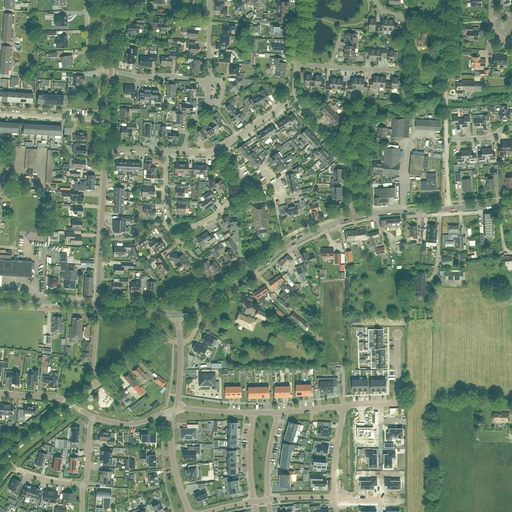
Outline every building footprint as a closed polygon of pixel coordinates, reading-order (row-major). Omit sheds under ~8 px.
[(244,0),(241,0),(242,2),(236,1),(235,3),(235,11),(244,12),(245,5),(244,0)] [(275,0),(275,3),(279,4),(278,9),(288,10),(288,6),(289,6),(289,3),(282,2),(281,0),(275,0)] [(225,2),(217,1),(215,1),(215,11),(221,11),(220,15),(227,15),(227,8),(224,8),(225,2)] [(288,10),(278,9),(278,15),(275,15),(275,20),(281,20),(281,17),(289,18),(289,14),(288,14),(288,10)] [(59,16),(55,16),(55,25),(60,25),(60,26),(67,25),(66,15),(59,16)] [(153,28),(156,28),(160,28),(160,33),(166,33),(166,28),(168,28),(169,22),(163,21),(163,23),(162,23),(162,19),(151,19),(151,23),(153,23),(153,28)] [(379,31),(379,24),(376,24),(376,20),(370,19),(370,22),(369,22),(369,25),(369,30),(375,30),(375,31),(379,31)] [(143,29),(143,20),(135,20),(135,24),(127,24),(127,34),(138,34),(139,29),(143,29)] [(388,31),(389,20),(382,20),(382,24),(379,24),(379,31),(382,32),(382,30),(388,31)] [(389,20),(388,31),(394,31),(394,32),(397,33),(398,25),(394,25),(395,21),(389,20)] [(229,24),(229,27),(222,27),(222,36),(230,37),(231,37),(232,30),(235,30),(236,24),(229,24)] [(288,37),(288,29),(284,29),(284,26),(271,25),(270,33),(274,33),(274,35),(280,35),(281,35),(281,34),(283,34),(283,36),(288,37)] [(181,32),(184,33),(188,33),(188,37),(197,38),(198,31),(191,30),(192,27),(181,26),(181,32)] [(465,31),(468,34),(467,35),(467,40),(478,40),(478,35),(481,35),(481,31),(473,31),(473,28),(465,27),(465,31)] [(427,40),(427,32),(419,32),(418,47),(426,47),(426,42),(426,40),(427,40)] [(350,43),(357,43),(357,40),(356,40),(356,34),(354,34),(354,33),(350,33),(350,34),(346,33),(345,40),(350,40),(350,43)] [(58,36),(58,39),(55,39),(56,48),(68,48),(68,41),(67,41),(66,36),(58,36)] [(230,37),(222,36),(220,36),(220,46),(229,46),(230,37)] [(285,44),(281,44),(282,40),(270,39),(270,44),(273,44),(273,51),(281,51),(281,50),(282,50),(286,51),(286,45),(285,44)] [(198,53),(199,46),(193,46),(193,42),(187,42),(186,48),(190,49),(189,52),(198,53)] [(357,43),(350,43),(349,46),(345,46),(345,52),(355,53),(356,47),(357,47),(357,43)] [(375,61),(376,50),(370,50),(370,49),(366,48),(366,56),(369,56),(369,60),(375,61)] [(137,56),(137,49),(130,49),(130,53),(125,53),(125,63),(133,64),(133,55),(137,56)] [(219,62),(232,63),(232,54),(226,53),(226,50),(221,49),(220,49),(219,62)] [(385,57),(385,50),(382,49),(382,51),(376,50),(375,61),(381,61),(382,57),(385,57)] [(385,50),(385,57),(388,57),(388,61),(394,62),(394,59),(397,59),(397,53),(395,53),(395,51),(388,51),(389,50),(385,50)] [(355,53),(345,52),(344,58),(349,58),(348,62),(356,62),(356,59),(355,59),(355,53)] [(175,60),(176,53),(169,53),(169,57),(161,57),(161,65),(171,66),(171,59),(175,60)] [(156,62),(156,54),(149,54),(149,58),(140,57),(140,66),(147,66),(147,67),(151,67),(151,61),(156,62)] [(72,59),(73,59),(72,55),(61,58),(63,68),(73,66),(72,59)] [(196,57),(188,56),(187,62),(190,62),(190,66),(199,67),(200,61),(196,60),(196,57)] [(475,67),(475,69),(480,69),(480,66),(485,66),(486,59),(478,59),(478,57),(471,56),(471,60),(470,60),(470,65),(471,65),(471,67),(475,67)] [(507,65),(507,56),(501,56),(494,56),(494,59),(490,59),(490,67),(497,67),(497,65),(507,65)] [(285,76),(286,71),(285,71),(285,63),(281,63),(282,59),(275,58),(274,65),(277,65),(276,76),(285,76)] [(239,75),(239,65),(230,65),(229,74),(239,75)] [(315,87),(315,86),(315,80),(312,80),(312,75),(306,75),(306,78),(305,78),(304,81),(305,81),(305,85),(311,86),(311,87),(315,87)] [(73,76),(73,81),(75,81),(75,86),(76,86),(76,89),(81,89),(81,86),(81,82),(84,82),(84,76),(73,76)] [(315,76),(315,80),(315,86),(321,86),(321,88),(324,88),(325,80),(321,80),(322,76),(315,76)] [(379,87),(380,77),(374,77),(373,81),(370,81),(370,88),(373,88),(373,87),(379,87)] [(380,77),(379,87),(385,88),(385,89),(388,89),(389,82),(386,82),(386,77),(380,77)] [(242,86),(243,79),(236,78),(236,82),(230,82),(229,91),(239,92),(239,86),(242,86)] [(336,89),(337,79),(331,78),(330,83),(327,83),(327,90),(330,90),(330,89),(336,89)] [(352,89),(358,89),(358,79),(352,78),(352,83),(349,82),(348,90),(352,90),(352,89)] [(389,82),(388,89),(392,89),(392,88),(398,89),(398,84),(399,84),(399,81),(398,81),(399,78),(392,78),(392,82),(389,82)] [(337,79),(336,89),(342,90),(342,91),(346,91),(346,84),(343,84),(343,79),(337,79)] [(364,79),(358,79),(358,89),(364,89),(363,91),(367,91),(367,84),(364,83),(364,79)] [(481,92),(481,90),(485,91),(485,88),(481,88),(481,84),(474,84),(474,81),(463,81),(463,83),(457,82),(456,90),(463,90),(466,90),(466,92),(474,92),(481,92)] [(193,92),(196,92),(196,86),(192,86),(192,83),(184,82),(183,87),(185,88),(185,92),(187,92),(187,91),(193,92)] [(175,98),(175,94),(175,85),(165,85),(164,90),(167,91),(167,97),(175,98)] [(137,99),(138,92),(134,92),(135,86),(125,86),(124,93),(132,94),(132,99),(137,99)] [(258,105),(263,101),(265,105),(268,102),(266,99),(267,99),(266,97),(268,95),(271,94),(265,86),(262,89),(263,90),(259,92),(261,95),(255,100),(258,105)] [(140,92),(139,101),(146,101),(146,97),(151,97),(151,90),(144,89),(144,92),(140,92)] [(151,90),(151,97),(154,98),(154,102),(160,102),(161,96),(158,96),(158,90),(151,90)] [(463,92),(463,90),(456,90),(456,96),(462,96),(462,100),(465,100),(465,99),(472,99),(472,97),(476,97),(476,98),(478,98),(481,98),(481,93),(465,93),(465,92),(463,92)] [(187,91),(187,92),(187,102),(183,102),(183,103),(185,103),(185,105),(189,105),(192,105),(196,105),(196,100),(193,100),(193,92),(187,91)] [(255,100),(253,97),(250,100),(249,98),(245,101),(248,106),(251,104),(255,109),(259,106),(258,105),(255,100)] [(236,112),(232,105),(235,103),(232,99),(226,103),(228,105),(226,107),(231,115),(231,116),(236,112)] [(324,115),(332,108),(328,104),(321,111),(324,115)] [(182,114),(186,114),(186,111),(192,111),(192,107),(196,108),(196,105),(192,105),(189,105),(185,105),(182,105),(182,111),(179,111),(179,114),(182,114)] [(128,119),(129,112),(132,112),(132,111),(139,112),(140,107),(132,106),(132,109),(120,108),(120,112),(121,112),(120,118),(128,119)] [(500,120),(511,120),(510,113),(508,113),(507,106),(500,106),(501,112),(498,112),(499,116),(500,116),(500,120)] [(332,108),(324,115),(328,119),(335,112),(332,108)] [(231,116),(231,115),(229,117),(233,121),(238,118),(239,121),(245,117),(242,113),(240,114),(238,111),(236,112),(231,116)] [(218,128),(217,129),(218,129),(223,126),(220,121),(222,119),(218,114),(217,112),(212,115),(214,117),(215,119),(212,121),(214,124),(214,123),(218,128)] [(335,112),(328,119),(331,123),(339,116),(335,112)] [(287,117),(292,124),(295,123),(298,127),(301,126),(294,117),(292,114),(292,113),(287,117)] [(179,114),(177,114),(176,124),(174,124),(174,127),(180,127),(180,124),(182,124),(183,116),(186,116),(186,114),(182,114),(179,114)] [(480,115),(480,118),(481,128),(486,127),(486,122),(489,122),(488,114),(480,115)] [(462,129),(461,119),(458,119),(458,115),(452,116),(453,125),(456,125),(456,130),(462,129)] [(481,128),(480,118),(477,118),(477,115),(471,116),(472,123),(475,123),(475,128),(481,128)] [(339,116),(331,123),(335,127),(342,120),(339,116)] [(461,119),(462,129),(468,129),(467,124),(470,123),(470,116),(464,116),(464,119),(461,119)] [(292,124),(287,117),(282,120),(290,133),(293,131),(290,126),(292,124)] [(410,119),(405,119),(393,118),(392,129),(387,129),(387,128),(379,127),(378,137),(386,138),(386,135),(392,135),(392,138),(399,139),(399,137),(409,137),(410,119)] [(290,133),(282,120),(276,124),(282,132),(285,130),(288,134),(290,133)] [(214,123),(214,124),(207,128),(205,126),(201,129),(202,129),(201,130),(205,134),(208,132),(209,134),(217,129),(218,128),(214,123)] [(135,131),(135,125),(127,124),(127,128),(121,128),(121,136),(131,137),(131,131),(135,131)] [(150,127),(144,126),(143,137),(146,137),(146,138),(147,139),(150,139),(150,138),(150,137),(151,137),(151,131),(154,131),(155,125),(150,124),(150,127)] [(165,136),(165,130),(165,126),(161,126),(162,124),(156,124),(156,131),(159,131),(159,137),(164,137),(164,136),(165,136)] [(267,128),(276,141),(276,140),(278,139),(275,134),(278,132),(272,124),(267,128)] [(276,141),(267,128),(262,132),(267,140),(270,138),(273,142),(276,141)] [(301,143),(312,133),(307,128),(300,135),(303,138),(299,141),(301,143)] [(165,130),(165,136),(168,136),(168,139),(173,140),(173,143),(177,144),(177,140),(178,140),(178,134),(170,133),(170,130),(165,130)] [(205,134),(201,130),(199,132),(197,130),(193,133),(197,138),(199,136),(203,141),(208,138),(205,134)] [(267,140),(262,132),(256,136),(265,148),(268,146),(264,141),(267,140)] [(86,140),(86,133),(76,133),(76,135),(73,135),(73,141),(76,141),(76,139),(86,140)] [(309,144),(316,138),(312,133),(301,143),(303,146),(307,142),(309,144)] [(311,154),(317,149),(315,148),(320,142),(316,138),(309,144),(311,147),(307,151),(309,153),(310,153),(311,154)] [(240,154),(248,148),(247,146),(251,143),(249,140),(237,149),(240,154)] [(509,152),(508,141),(502,142),(502,148),(499,148),(500,157),(505,157),(505,153),(509,152)] [(286,143),(278,149),(280,151),(288,146),(286,143)] [(73,154),(77,154),(85,155),(86,148),(79,147),(80,145),(73,144),(73,149),(73,154)] [(248,148),(240,154),(244,159),(246,157),(252,153),(254,151),(258,148),(257,146),(250,151),(248,148)] [(380,153),(381,154),(380,155),(380,159),(381,160),(381,162),(380,162),(379,162),(378,162),(374,162),(373,174),(374,175),(382,175),(382,184),(392,183),(391,175),(399,175),(400,164),(399,164),(400,149),(381,147),(381,149),(380,150),(380,153)] [(320,159),(327,152),(323,148),(319,152),(317,149),(311,154),(312,155),(312,154),(316,158),(317,156),(320,159)] [(487,159),(487,148),(481,149),(482,156),(479,156),(480,164),(484,164),(485,159),(487,159)] [(487,148),(487,159),(490,159),(491,162),(496,162),(495,155),(492,155),(492,148),(487,148)] [(467,161),(466,150),(461,150),(461,157),(457,158),(458,165),(462,165),(462,164),(464,164),(464,161),(467,161)] [(472,156),(471,150),(466,150),(467,161),(467,165),(477,164),(476,154),(476,156),(472,156)] [(257,156),(254,151),(252,153),(246,157),(249,162),(257,156)] [(273,163),(281,157),(278,152),(270,158),(273,163)] [(320,159),(318,161),(322,165),(322,166),(325,169),(332,162),(329,159),(331,157),(327,152),(320,159)] [(427,173),(428,156),(411,154),(409,174),(422,176),(422,172),(427,173)] [(257,156),(249,162),(253,167),(255,165),(261,161),(257,156)] [(276,168),(285,162),(290,159),(288,156),(283,160),(281,157),(273,163),(276,168)] [(85,161),(73,160),(72,168),(85,168),(85,161)] [(289,163),(287,165),(285,162),(276,168),(280,172),(286,168),(287,171),(292,168),(289,163)] [(156,173),(156,168),(151,168),(152,164),(144,164),(144,170),(146,170),(146,178),(155,178),(155,173),(156,173)] [(182,173),(182,164),(176,164),(176,169),(173,168),(173,176),(178,176),(178,173),(182,173)] [(191,177),(191,169),(189,169),(189,165),(182,164),(182,173),(186,174),(186,177),(191,177)] [(200,174),(200,165),(194,165),(194,170),(191,169),(191,177),(196,177),(196,174),(200,174)] [(200,165),(200,174),(203,174),(203,177),(206,177),(206,178),(209,178),(209,170),(207,170),(207,166),(200,165)] [(334,175),(343,175),(344,169),(338,169),(338,166),(334,166),(331,166),(331,171),(334,171),(334,175)] [(331,184),(338,184),(338,181),(343,181),(343,175),(334,175),(334,179),(331,179),(331,184)] [(486,190),(494,189),(494,179),(489,179),(489,177),(485,177),(485,181),(486,181),(486,190)] [(297,178),(287,181),(288,186),(298,184),(298,181),(302,180),(301,178),(297,178)] [(422,191),(437,190),(436,178),(432,178),(432,181),(421,181),(422,191)] [(463,192),(472,191),(471,179),(463,180),(463,192)] [(220,194),(227,189),(221,180),(216,184),(214,181),(209,185),(213,189),(215,187),(220,194)] [(332,193),(342,193),(342,187),(337,187),(337,184),(338,184),(331,184),(330,184),(330,189),(332,189),(332,193)] [(188,194),(188,186),(181,186),(181,189),(176,188),(176,197),(184,197),(185,193),(188,194)] [(154,197),(155,188),(142,187),(142,196),(154,197)] [(388,198),(396,198),(395,187),(375,189),(376,198),(375,198),(375,206),(388,205),(388,198)] [(83,195),(76,194),(76,191),(62,191),(62,196),(71,197),(71,201),(74,201),(83,201),(83,195)] [(207,198),(201,203),(200,204),(199,205),(200,207),(202,207),(203,206),(206,210),(209,207),(209,208),(214,204),(211,199),(214,197),(210,191),(205,195),(207,198)] [(342,193),(332,193),(332,197),(330,197),(329,202),(336,202),(336,199),(342,200),(342,193)] [(190,209),(190,202),(183,201),(183,204),(177,204),(177,212),(186,213),(186,208),(190,209)] [(317,220),(319,220),(317,211),(320,210),(318,201),(312,202),(314,208),(310,208),(313,220),(317,219),(317,220)] [(291,207),(293,216),(299,215),(298,209),(301,209),(300,202),(294,203),(295,206),(291,207)] [(267,222),(268,221),(267,212),(266,212),(265,204),(253,206),(256,228),(257,228),(258,237),(269,236),(267,222)] [(147,213),(147,216),(149,216),(149,218),(149,219),(153,219),(154,216),(155,216),(156,209),(151,208),(151,205),(143,205),(143,213),(147,213)] [(280,215),(287,214),(287,217),(293,216),(291,207),(288,207),(287,205),(282,206),(282,208),(279,209),(280,215)] [(73,214),(77,214),(77,216),(78,216),(81,217),(82,216),(82,214),(82,208),(74,207),(74,208),(71,207),(71,211),(74,211),(73,214)] [(485,236),(494,235),(493,214),(484,214),(485,236)] [(222,220),(224,223),(223,223),(222,225),(223,227),(225,227),(226,226),(228,228),(232,226),(236,232),(238,230),(237,219),(231,219),(228,216),(222,220)] [(121,232),(124,232),(125,231),(125,221),(132,221),(132,217),(125,217),(124,217),(118,217),(118,220),(113,220),(113,225),(113,232),(121,232)] [(71,228),(66,228),(66,231),(74,231),(74,228),(82,228),(82,219),(77,219),(77,221),(72,220),(71,228)] [(401,226),(401,219),(380,220),(381,227),(386,228),(386,226),(388,226),(388,227),(401,226)] [(436,237),(437,237),(438,230),(436,230),(437,224),(428,224),(427,232),(426,232),(426,233),(426,242),(436,243),(436,237)] [(462,230),(459,230),(459,225),(449,225),(448,233),(458,234),(458,248),(463,248),(463,236),(462,236),(462,230)] [(243,235),(249,232),(247,226),(240,229),(243,235)] [(374,237),(380,236),(378,231),(367,234),(366,227),(356,229),(356,230),(347,231),(348,241),(357,240),(357,241),(368,239),(370,247),(376,246),(374,237)] [(81,244),(81,237),(74,236),(74,233),(66,232),(66,240),(71,240),(70,244),(81,244)] [(211,244),(216,240),(212,234),(210,236),(207,232),(197,239),(202,246),(209,241),(211,244)] [(140,248),(149,242),(144,236),(136,242),(140,248)] [(224,241),(227,245),(230,250),(225,253),(231,261),(238,256),(235,251),(238,249),(230,237),(224,241)] [(155,254),(158,251),(158,252),(165,247),(160,241),(158,242),(157,241),(156,242),(154,239),(148,244),(151,249),(155,254)] [(131,250),(131,244),(124,244),(124,248),(122,248),(114,248),(113,256),(125,256),(126,250),(131,250)] [(376,255),(386,252),(384,247),(374,249),(376,255)] [(335,264),(341,264),(341,254),(335,254),(334,254),(334,249),(322,249),(322,257),(334,257),(335,259),(335,264)] [(301,255),(305,264),(312,260),(312,262),(316,260),(313,255),(309,257),(307,252),(301,255)] [(185,268),(189,265),(182,255),(178,258),(175,254),(170,257),(178,268),(182,265),(185,268)] [(0,255),(0,275),(30,277),(31,269),(34,269),(34,262),(31,262),(32,261),(10,259),(10,256),(0,255)] [(289,267),(293,261),(287,255),(283,260),(282,259),(278,263),(286,270),(289,267)] [(162,274),(169,269),(164,263),(165,263),(160,256),(155,259),(159,264),(156,266),(162,274)] [(452,256),(442,258),(443,267),(453,265),(452,256)] [(210,276),(213,273),(214,275),(222,270),(216,261),(210,265),(207,261),(202,265),(206,270),(210,276)] [(64,264),(64,268),(63,279),(65,279),(64,288),(74,289),(75,277),(76,277),(77,269),(75,269),(75,265),(64,264)] [(133,264),(128,264),(122,264),(121,267),(115,266),(114,273),(123,274),(123,268),(133,268),(133,264)] [(299,275),(300,274),(303,280),(305,278),(303,273),(300,266),(296,268),(299,275)] [(57,287),(58,274),(60,274),(60,269),(53,269),(53,273),(53,278),(49,277),(48,287),(49,287),(50,288),(51,288),(52,287),(53,287),(57,287)] [(463,280),(463,272),(445,271),(445,279),(463,280)] [(283,276),(294,289),(295,288),(295,286),(294,284),(295,284),(289,277),(291,276),(287,272),(283,276)] [(93,290),(93,286),(92,286),(93,274),(85,273),(83,295),(91,296),(92,290),(93,290)] [(426,296),(426,283),(424,283),(425,273),(417,273),(417,279),(416,279),(415,296),(426,296)] [(144,279),(143,285),(143,286),(147,286),(147,287),(148,287),(148,290),(156,290),(156,282),(150,282),(150,278),(148,278),(148,276),(144,275),(144,279)] [(280,275),(275,279),(279,285),(278,285),(283,291),(287,288),(284,284),(285,283),(284,281),(280,275)] [(112,286),(112,290),(121,291),(122,284),(127,284),(128,280),(119,279),(119,283),(111,282),(111,286),(112,286)] [(128,280),(127,284),(127,285),(130,286),(130,293),(135,293),(135,292),(135,282),(131,282),(131,279),(128,279),(128,280)] [(143,285),(144,279),(140,279),(140,281),(136,281),(135,282),(135,292),(140,292),(140,285),(143,285)] [(276,286),(278,285),(279,285),(275,279),(269,283),(274,290),(277,287),(276,286)] [(269,291),(265,286),(259,290),(263,295),(265,298),(270,294),(269,291)] [(265,298),(263,295),(259,290),(254,293),(258,299),(260,303),(265,300),(267,302),(269,300),(268,300),(267,301),(265,298)] [(289,296),(284,291),(279,296),(285,301),(289,296)] [(278,309),(275,312),(282,317),(284,314),(278,309)] [(266,321),(268,315),(258,310),(256,316),(266,321)] [(305,330),(309,325),(294,312),(290,317),(305,330)] [(252,330),(256,321),(248,317),(248,318),(240,314),(236,321),(240,323),(240,324),(252,330)] [(62,333),(63,323),(61,323),(62,317),(53,317),(53,327),(51,326),(50,332),(62,333)] [(82,339),(83,331),(81,331),(82,319),(72,318),(72,327),(70,327),(69,339),(79,340),(79,339),(82,339)] [(208,345),(214,348),(217,341),(206,335),(202,343),(203,343),(202,345),(196,343),(193,350),(204,355),(207,348),(208,345)] [(83,342),(82,350),(85,350),(85,352),(82,352),(82,361),(89,361),(89,353),(86,353),(87,350),(90,351),(90,342),(83,342)] [(141,385),(149,378),(146,374),(145,375),(138,367),(133,372),(137,376),(135,377),(141,385)] [(34,381),(37,382),(38,371),(32,370),(32,374),(28,374),(27,385),(34,386),(34,381)] [(19,384),(20,372),(12,372),(6,371),(5,378),(12,379),(11,383),(19,384)] [(132,387),(136,384),(128,374),(124,378),(132,387)] [(219,389),(219,382),(215,382),(215,374),(199,374),(199,384),(216,384),(216,389),(219,389)] [(57,388),(58,377),(50,376),(50,377),(43,376),(43,383),(49,383),(49,387),(57,388)] [(154,381),(162,387),(166,382),(158,376),(154,381)] [(327,392),(327,378),(317,378),(317,385),(320,385),(320,392),(327,392)] [(337,385),(337,378),(327,378),(327,392),(329,392),(329,393),(334,393),(334,385),(337,385)] [(132,387),(139,396),(145,391),(141,386),(140,388),(137,384),(132,387)] [(7,405),(6,415),(9,415),(8,419),(15,420),(16,411),(12,411),(13,405),(10,404),(9,405),(7,405)] [(18,416),(17,420),(21,421),(24,421),(25,414),(35,415),(35,413),(38,413),(39,407),(35,407),(35,406),(32,406),(32,407),(25,406),(24,410),(22,410),(18,409),(18,416)] [(509,421),(509,413),(497,412),(497,413),(493,413),(493,421),(509,421)] [(289,422),(290,422),(288,428),(297,430),(299,431),(301,425),(289,421),(289,422)] [(320,433),(320,436),(330,437),(331,429),(325,428),(326,423),(319,422),(317,432),(320,432),(320,433)] [(181,429),(181,439),(197,439),(196,429),(198,429),(198,424),(187,424),(187,428),(184,429),(184,428),(184,429),(181,429)] [(79,435),(79,428),(71,427),(70,442),(78,442),(78,439),(79,439),(79,435)] [(297,430),(288,428),(286,434),(295,436),(297,430)] [(358,428),(358,437),(362,437),(369,437),(369,440),(375,440),(375,432),(372,432),(372,428),(358,428)] [(386,432),(386,440),(393,440),(393,437),(399,437),(403,437),(403,428),(389,428),(389,432),(386,432)] [(114,445),(114,438),(111,438),(109,437),(110,433),(100,432),(99,440),(108,441),(108,444),(114,445)] [(295,436),(286,434),(285,439),(284,439),(293,442),(295,436)] [(67,449),(68,440),(58,439),(58,448),(67,449)] [(329,446),(321,445),(322,442),(314,440),(313,447),(316,447),(316,451),(316,452),(328,453),(329,446)] [(48,449),(47,452),(46,454),(39,452),(35,465),(38,466),(40,467),(40,466),(42,467),(45,459),(49,460),(51,452),(52,452),(54,447),(49,445),(48,449)] [(188,450),(184,450),(184,459),(196,459),(196,454),(200,453),(200,447),(188,447),(188,450)] [(100,457),(111,458),(112,452),(113,450),(112,449),(105,448),(105,451),(101,451),(101,452),(100,452),(100,457)] [(148,459),(148,466),(155,466),(155,456),(148,456),(146,456),(146,450),(139,450),(139,459),(146,459),(148,459)] [(366,451),(366,458),(369,458),(369,464),(369,468),(377,468),(377,454),(374,454),(374,451),(366,451)] [(384,454),(384,468),(393,468),(393,464),(393,458),(396,458),(396,451),(387,451),(387,454),(384,454)] [(59,457),(55,457),(52,470),(60,471),(61,463),(65,463),(66,456),(60,455),(59,457)] [(77,473),(78,458),(70,457),(70,462),(69,462),(68,467),(69,467),(69,472),(72,472),(72,473),(74,473),(74,472),(77,473)] [(111,458),(100,457),(100,462),(101,462),(101,463),(104,463),(104,466),(115,467),(116,461),(111,461),(111,458)] [(324,462),(324,459),(311,458),(311,462),(314,462),(313,468),(317,469),(317,471),(321,471),(321,469),(326,470),(327,463),(324,462)] [(187,470),(188,474),(189,474),(189,481),(197,480),(197,476),(199,476),(197,465),(189,465),(189,469),(188,469),(188,470),(187,470)] [(100,477),(110,478),(111,474),(114,474),(114,469),(106,468),(105,471),(99,471),(99,474),(100,474),(100,477)] [(150,486),(158,486),(157,474),(152,475),(152,471),(146,472),(147,478),(149,478),(150,486)] [(279,474),(279,475),(279,481),(291,481),(292,481),(292,475),(294,475),(294,471),(288,471),(288,474),(279,474)] [(315,481),(314,488),(319,488),(322,488),(326,488),(326,479),(322,479),(322,475),(312,475),(312,481),(315,481)] [(113,488),(113,484),(114,481),(110,481),(110,478),(100,477),(100,480),(99,480),(99,483),(105,483),(104,487),(113,488)] [(230,481),(230,477),(223,478),(224,482),(226,482),(226,488),(239,486),(238,480),(239,480),(230,481)] [(360,481),(360,489),(374,489),(374,486),(377,486),(377,478),(371,478),(371,481),(364,481),(360,481)] [(384,478),(384,486),(387,486),(387,489),(401,489),(401,481),(397,481),(391,481),(391,478),(384,478)] [(18,488),(21,482),(13,479),(9,488),(14,491),(12,493),(18,496),(21,490),(18,488)] [(291,481),(279,481),(279,487),(279,486),(279,487),(288,487),(288,490),(294,490),(294,487),(291,487),(291,481)] [(198,502),(208,497),(204,489),(203,487),(206,486),(205,484),(197,484),(199,489),(200,489),(201,491),(194,493),(198,502)] [(24,499),(30,500),(33,487),(27,485),(26,490),(23,490),(20,499),(24,500),(24,499)] [(240,492),(239,486),(226,488),(227,494),(226,494),(226,498),(232,497),(232,494),(240,492)] [(33,487),(30,500),(30,499),(35,501),(35,502),(38,503),(40,495),(38,494),(39,489),(33,487)] [(49,502),(51,491),(48,491),(48,490),(45,490),(44,495),(41,495),(40,505),(43,506),(43,503),(46,504),(47,501),(49,502)] [(111,491),(96,490),(96,498),(97,498),(103,498),(102,508),(95,507),(95,511),(106,510),(110,508),(111,491)] [(74,505),(74,497),(72,497),(73,493),(63,493),(62,505),(74,505)]
